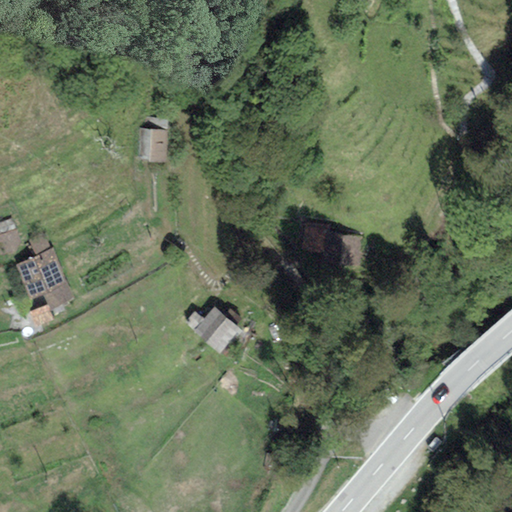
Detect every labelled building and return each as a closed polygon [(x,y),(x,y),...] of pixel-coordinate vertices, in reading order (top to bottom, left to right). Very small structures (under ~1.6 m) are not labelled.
[(168,132),(139,131),(138,162),(167,162),(168,132)] [(330,225),(304,224),(303,251),(324,252),(324,263),(361,264),(362,237),(330,236),(330,225)] [(28,238),(35,256),(50,249),(42,232),(28,238)] [(35,256),(14,265),(30,301),(42,295),(46,305),(49,311),(74,300),(52,249),(50,249),(35,256)] [(46,305),(29,312),(36,329),(54,321),(49,311),(46,305)] [(192,332),(219,354),(240,329),(214,307),(203,319),(195,312),(185,323),(193,330),(192,332)]
